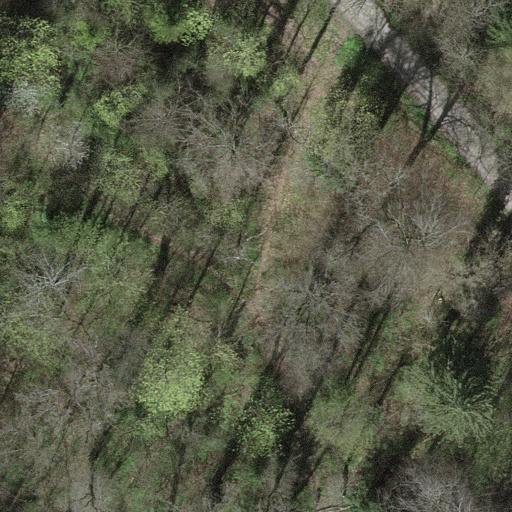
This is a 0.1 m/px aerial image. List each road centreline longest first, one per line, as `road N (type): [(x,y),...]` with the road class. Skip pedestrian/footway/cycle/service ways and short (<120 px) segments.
road 1 (unknown): [(511,314),(274,0)]
road 2 (track): [(511,187),(357,0)]
